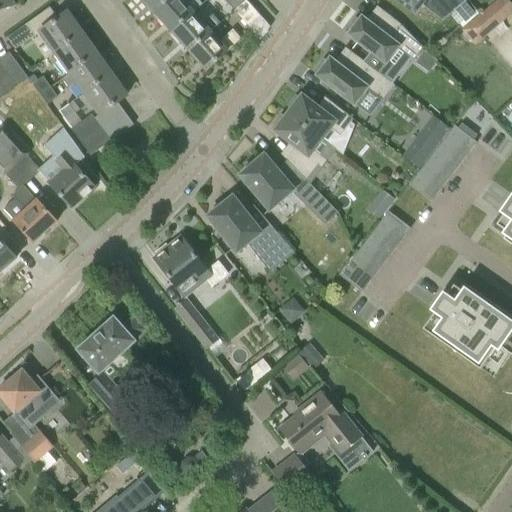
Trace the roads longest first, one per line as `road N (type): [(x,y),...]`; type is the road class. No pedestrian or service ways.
road 1 (residential): [(181,511),(263,444),(112,243)]
road 2 (unclassified): [(202,150),(315,0)]
road 3 (residential): [(202,150),(96,0)]
road 4 (unclassified): [(0,351),(112,243)]
road 5 (unclassified): [(112,243),(202,150)]
